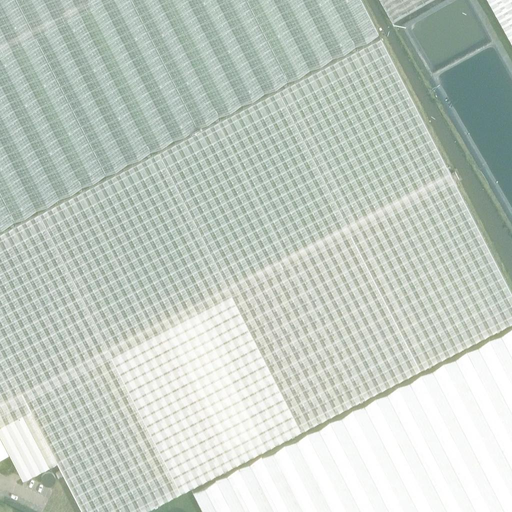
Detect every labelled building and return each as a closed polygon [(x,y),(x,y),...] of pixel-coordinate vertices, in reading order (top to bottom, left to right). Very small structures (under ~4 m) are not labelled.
[(0,0),(0,227),(378,33),(361,0),(0,0)] [(380,0),(392,21),(430,0),(380,0)] [(511,0),(486,0),(511,45),(511,0)] [(139,511),(511,320),(511,292),(380,36),(238,108),(145,157),(0,231),(0,455),(8,452),(9,454),(10,453),(23,478),(57,460),(83,511),(139,511)] [(511,511),(511,325),(193,490),(203,511),(511,511)]
